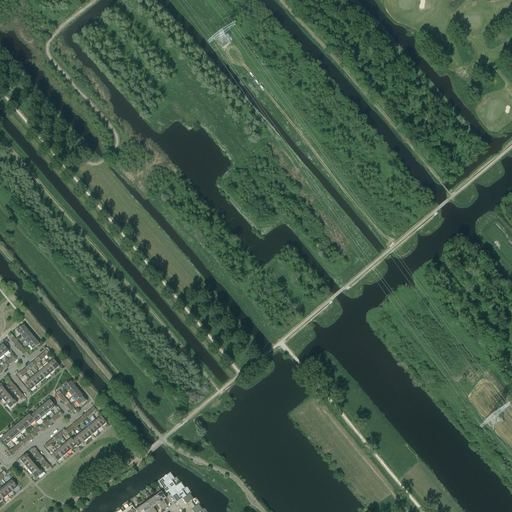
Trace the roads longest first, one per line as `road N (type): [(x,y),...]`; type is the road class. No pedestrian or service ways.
road 1 (unknown): [(332,298),(220,393),(0,137)]
road 2 (unknown): [(437,209),(343,289)]
